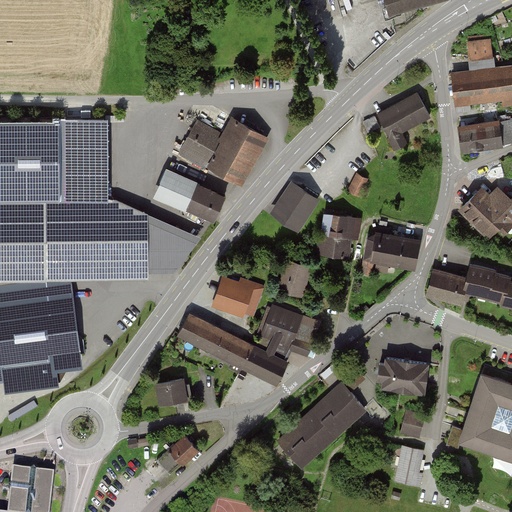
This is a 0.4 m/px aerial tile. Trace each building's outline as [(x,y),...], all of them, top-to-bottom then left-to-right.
[(386,0),(394,27),(409,23),(423,12),(422,9),(434,5),(432,0),(386,0)] [(490,40),(470,42),(472,57),(492,55),(490,40)] [(511,103),(511,68),(452,76),(456,109),(470,107),(469,98),(502,94),(504,104),(511,103)] [(419,93),(378,114),(395,147),(406,142),(400,131),(430,115),(419,93)] [(63,187),(62,116),(0,116),(0,199),(63,198),(63,187)] [(107,117),(62,116),(63,187),(109,186),(107,117)] [(266,132),(237,116),(227,135),(198,119),(182,148),(240,180),(266,132)] [(500,121),(459,128),(462,147),(466,150),(503,144),(503,141),(511,140),(508,116),(499,117),(500,121)] [(225,196),(172,173),(162,195),(215,219),(225,196)] [(367,179),(358,174),(350,191),(358,195),(367,179)] [(317,199),(294,183),(274,212),(297,228),(317,199)] [(488,199),(480,191),(463,208),(489,235),(506,218),(511,224),(511,198),(510,201),(498,189),(488,199)] [(87,362),(76,280),(152,279),(152,273),(152,212),(120,198),(114,198),(63,198),(0,199),(0,379),(63,371),(62,365),(87,362)] [(205,236),(152,212),(152,273),(175,273),(205,236)] [(352,216),(326,213),(323,234),(315,233),(312,253),(346,257),(352,216)] [(369,237),(362,272),(371,274),(374,259),(415,266),(420,241),(390,235),(391,230),(378,227),(377,232),(369,237)] [(309,267),(288,261),(280,288),(296,292),(297,288),(300,287),(303,288),(309,267)] [(511,275),(471,265),(467,279),(435,270),(428,294),(461,302),(465,290),(511,302),(511,275)] [(238,285),(223,280),(216,300),(252,314),(262,286),(241,278),(238,285)] [(256,346),(189,313),(179,333),(277,383),(287,362),(284,360),(290,347),(308,354),(318,328),(299,322),(302,314),(273,304),(272,307),(268,306),(260,328),(264,330),(262,335),(256,346)] [(428,363),(388,357),(387,365),(381,364),(380,377),(386,378),(385,386),(425,391),(428,363)] [(511,455),(511,373),(486,364),(463,429),(453,426),(447,442),(458,445),(461,438),(511,455)] [(187,378),(157,384),(162,408),(191,403),(187,378)] [(346,382),(280,442),(302,467),(368,407),(346,382)] [(422,414),(408,410),(402,431),(419,435),(422,424),(419,423),(422,414)] [(198,449),(185,435),(158,460),(170,474),(198,449)] [(137,438),(129,440),(130,448),(138,446),(137,438)] [(424,449),(403,445),(396,479),(416,484),(424,449)] [(11,511),(53,511),(57,476),(17,471),(11,511)]
